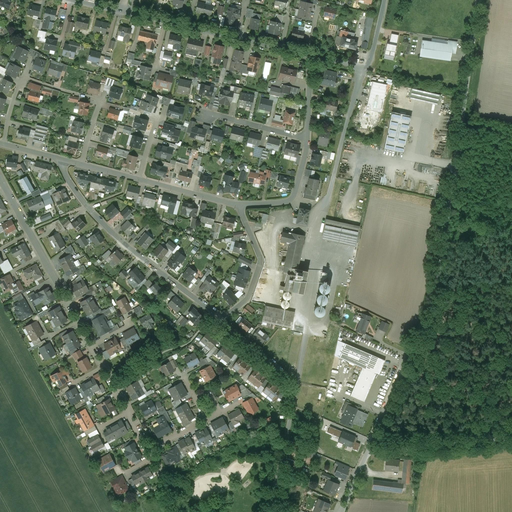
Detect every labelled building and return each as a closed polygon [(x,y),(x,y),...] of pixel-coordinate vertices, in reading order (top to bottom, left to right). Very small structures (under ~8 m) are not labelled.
[(10,0),(0,0),(0,2),(0,4),(9,8),(11,2),(10,2),(10,0)] [(181,0),(172,0),(172,4),(178,5),(177,7),(182,8),(183,2),(182,1),(181,0)] [(205,4),(198,2),(196,12),(200,13),(200,11),(204,12),(205,4)] [(312,4),(301,2),(299,10),(310,12),(312,4)] [(213,6),(205,4),(204,12),(207,13),(207,14),(211,15),(213,6)] [(36,6),(36,7),(30,6),(30,5),(28,14),(38,16),(40,8),(36,6)] [(237,10),(229,8),(228,14),(236,15),(235,17),(239,18),(241,11),(240,11),(241,6),(237,5),(236,8),(237,8),(237,10)] [(336,10),(325,8),(323,16),(330,18),(331,19),(332,20),(334,19),(336,10)] [(57,12),(46,9),(44,18),(45,18),(42,28),(48,29),(49,22),(50,19),(54,20),(57,12)] [(67,10),(60,9),(58,17),(65,19),(67,10)] [(310,12),(299,10),(298,16),(302,17),(308,19),(310,12)] [(236,15),(228,14),(226,23),(234,25),(235,17),(236,15)] [(260,16),(252,14),(249,28),(257,30),(260,16)] [(89,19),(78,17),(76,26),(87,28),(89,19)] [(105,24),(102,23),(97,21),(94,32),(105,34),(106,29),(106,28),(107,28),(108,24),(105,23),(105,24)] [(282,24),(270,21),(268,33),(279,35),(282,24)] [(74,23),(68,22),(66,31),(72,33),(74,23)] [(131,29),(120,27),(118,35),(118,36),(118,35),(124,37),(123,41),(128,42),(129,38),(131,29)] [(305,31),(293,29),(291,38),(302,41),(305,31)] [(45,39),(46,32),(39,31),(37,37),(40,38),(45,39)] [(349,33),(344,32),(344,31),(341,31),(339,37),(342,38),(340,46),(352,49),(353,43),(354,40),(347,39),(349,33)] [(157,36),(151,34),(140,32),(138,40),(148,42),(147,47),(153,49),(155,44),(157,36)] [(398,36),(391,34),(389,44),(387,44),(384,55),(394,57),(398,36)] [(181,37),(170,35),(168,43),(174,45),(173,48),(178,49),(181,37)] [(49,40),(47,39),(46,43),(44,49),(50,51),(50,50),(55,51),(57,41),(53,41),(53,40),(49,39),(49,40)] [(203,42),(189,39),(185,54),(197,57),(198,51),(201,51),(203,42)] [(448,45),(422,41),(420,56),(450,60),(451,53),(455,53),(456,42),(448,41),(448,45)] [(70,46),(65,44),(62,55),(68,56),(69,55),(73,56),(75,51),(76,48),(76,47),(70,46)] [(223,47),(215,45),(212,56),(215,57),(221,58),(223,47)] [(23,49),(19,47),(14,58),(23,62),(28,51),(23,49)] [(30,50),(24,47),(23,49),(28,51),(31,53),(30,55),(33,57),(36,51),(33,50),(31,48),(30,50)] [(243,52),(235,50),(233,61),(241,63),(243,52)] [(101,54),(90,51),(88,60),(93,62),(92,64),(98,65),(99,63),(100,56),(101,54)] [(260,59),(250,57),(248,66),(247,70),(249,71),(256,72),(257,69),(259,68),(259,66),(258,65),(260,59)] [(46,62),(36,59),(33,68),(38,70),(37,72),(42,74),(46,62)] [(202,60),(195,59),(194,66),(200,67),(202,60)] [(241,63),(233,61),(232,60),(230,67),(233,68),(233,71),(239,72),(240,64),(241,63)] [(20,68),(11,63),(6,73),(15,78),(20,68)] [(62,68),(52,64),(48,73),(59,77),(62,71),(63,68),(62,68)] [(151,68),(141,66),(140,69),(141,69),(139,77),(138,77),(148,80),(151,68)] [(296,71),(282,68),(281,73),(284,73),(284,76),(280,75),(279,79),(294,82),(296,71)] [(163,75),(162,73),(161,73),(159,74),(157,82),(156,85),(163,87),(166,76),(163,75)] [(325,74),(324,74),(322,83),(333,86),(335,77),(335,76),(325,74)] [(170,75),(169,76),(168,76),(166,76),(163,87),(170,88),(171,84),(172,83),(172,82),(173,77),(173,76),(170,75)] [(12,83),(3,78),(3,79),(0,85),(0,84),(0,90),(7,94),(12,83)] [(191,82),(180,80),(179,80),(181,80),(179,90),(182,91),(182,92),(189,94),(191,82)] [(387,85),(372,82),(366,109),(366,110),(379,112),(381,113),(387,85)] [(41,86),(30,83),(28,87),(32,89),(31,91),(34,92),(35,90),(39,91),(39,90),(40,90),(41,86)] [(92,85),(90,84),(88,85),(88,87),(89,88),(88,92),(98,95),(99,91),(100,85),(93,83),(92,85)] [(214,88),(201,85),(199,94),(212,97),(213,91),(214,88)] [(299,89),(282,85),(281,90),(280,93),(289,95),(289,96),(297,98),(299,89)] [(122,91),(112,87),(109,95),(109,96),(109,95),(114,97),(119,99),(122,91)] [(281,90),(271,87),(269,95),(279,97),(280,93),(281,90)] [(441,95),(411,88),(409,98),(438,105),(441,95)] [(54,89),(52,97),(59,98),(61,91),(54,89)] [(39,91),(35,90),(34,92),(31,91),(30,91),(28,99),(38,102),(40,95),(41,92),(39,91)] [(233,93),(221,90),(219,98),(219,99),(220,100),(220,103),(228,105),(228,101),(231,102),(233,93)] [(241,93),(240,93),(240,95),(237,107),(238,107),(238,105),(244,106),(244,108),(247,95),(241,93)] [(148,95),(145,102),(142,101),(140,108),(144,110),(150,112),(153,105),(156,106),(158,99),(148,95)] [(254,96),(247,95),(244,108),(245,106),(251,107),(250,110),(251,110),(254,98),(254,96)] [(270,96),(269,101),(272,101),(272,103),(276,104),(278,98),(270,96)] [(171,99),(165,97),(163,104),(168,106),(171,99)] [(269,101),(261,99),(259,108),(270,111),(272,103),(272,101),(269,101)] [(337,103),(328,101),(327,108),(326,109),(330,110),(335,111),(337,103)] [(89,104),(80,102),(78,113),(87,115),(89,104)] [(184,109),(170,105),(167,115),(181,119),(184,109)] [(38,111),(26,107),(24,116),(36,119),(38,112),(38,111)] [(49,110),(41,107),(40,111),(38,111),(38,112),(47,116),(49,110)] [(327,108),(322,107),(321,108),(320,114),(325,115),(326,111),(330,112),(330,110),(326,109),(327,108)] [(120,112),(110,109),(110,108),(107,117),(108,117),(117,120),(120,111),(120,112)] [(379,112),(366,110),(366,109),(364,109),(363,109),(364,109),(363,114),(362,114),(362,118),(361,123),(360,123),(361,124),(361,123),(369,125),(372,126),(373,126),(376,126),(376,127),(376,126),(379,112)] [(294,113),(286,111),(283,123),(292,125),(294,113)] [(411,116),(392,112),(384,149),(403,153),(411,116)] [(148,120),(139,118),(136,128),(145,131),(148,120)] [(78,122),(74,121),(73,124),(72,128),(72,131),(76,132),(76,133),(80,134),(81,130),(82,130),(83,127),(82,126),(83,123),(78,121),(78,122)] [(195,122),(190,121),(186,132),(186,131),(191,133),(193,127),(194,127),(195,122)] [(119,124),(117,131),(132,135),(133,131),(126,129),(127,127),(119,124)] [(175,127),(164,124),(162,134),(172,137),(174,130),(175,127)] [(48,128),(37,125),(35,131),(30,130),(29,136),(34,137),(33,141),(43,144),(48,128)] [(114,130),(104,127),(101,136),(102,136),(109,138),(111,139),(114,130)] [(194,127),(193,127),(191,133),(190,137),(195,139),(196,136),(203,138),(203,141),(206,130),(194,127)] [(30,130),(24,128),(24,130),(20,128),(17,137),(28,140),(29,136),(30,130),(31,130),(30,129),(30,130)] [(244,131),(233,128),(231,135),(230,138),(234,139),(235,137),(242,139),(244,131)] [(224,132),(213,129),(211,139),(222,142),(224,132)] [(180,132),(174,130),(172,137),(171,138),(173,140),(177,141),(180,132)] [(261,136),(250,133),(248,142),(259,145),(261,136)] [(329,134),(322,133),(322,134),(320,134),(319,140),(322,141),(321,144),(326,145),(327,142),(329,134)] [(143,138),(133,135),(130,146),(140,149),(140,148),(139,148),(141,143),(143,138)] [(280,140),(269,138),(266,148),(277,151),(280,140)] [(76,143),(69,142),(67,151),(76,154),(78,144),(76,143)] [(294,144),(287,142),(287,143),(285,152),(284,154),(291,156),(294,144)] [(300,146),(294,144),(291,156),(297,157),(298,155),(300,146)] [(108,150),(98,147),(98,146),(95,155),(96,155),(105,158),(108,150)] [(173,149),(162,146),(162,147),(158,146),(155,155),(170,159),(173,149)] [(328,152),(320,150),(319,155),(322,156),(321,158),(326,159),(328,152)] [(319,155),(313,154),(312,158),(311,158),(311,161),(311,165),(319,166),(321,158),(322,156),(319,155)] [(137,157),(128,155),(126,162),(123,161),(122,165),(125,166),(125,167),(134,169),(133,169),(135,162),(136,162),(137,157)] [(15,158),(7,157),(6,166),(12,166),(11,169),(16,170),(18,157),(15,156),(15,158)] [(52,166),(36,162),(34,170),(43,173),(41,178),(48,180),(49,174),(50,174),(52,166)] [(182,163),(176,162),(175,165),(174,168),(173,172),(173,173),(179,174),(180,171),(182,163)] [(164,167),(153,164),(150,172),(162,176),(164,167)] [(184,172),(180,171),(179,174),(178,179),(190,182),(192,174),(184,172)] [(211,177),(202,175),(203,172),(202,172),(200,178),(199,184),(209,187),(211,177)] [(265,176),(250,172),(248,181),(263,184),(265,176)] [(90,176),(79,173),(77,179),(77,181),(79,181),(79,184),(80,184),(79,185),(80,185),(81,188),(84,186),(84,185),(87,186),(87,184),(90,176)] [(27,176),(20,180),(27,194),(34,190),(27,176)] [(105,180),(93,176),(91,184),(95,185),(94,188),(102,190),(105,180)] [(289,179),(279,176),(277,185),(287,188),(289,179)] [(315,180),(309,178),(308,184),(307,188),(305,187),(303,198),(315,200),(319,180),(315,179),(315,180)] [(115,182),(108,180),(105,190),(110,191),(111,190),(113,191),(114,188),(115,182)] [(230,181),(227,181),(226,181),(224,190),(229,192),(229,191),(236,193),(239,184),(230,181)] [(140,189),(129,186),(126,196),(132,197),(132,199),(137,200),(140,189)] [(57,192),(54,193),(55,193),(53,194),(58,205),(69,200),(64,189),(57,192)] [(157,193),(146,190),(144,199),(142,204),(143,204),(154,207),(157,193)] [(49,193),(27,202),(31,212),(53,203),(50,195),(49,193)] [(177,199),(163,195),(163,196),(161,202),(161,204),(169,206),(168,212),(172,214),(174,208),(175,208),(177,199)] [(188,203),(184,202),(182,210),(181,213),(186,214),(187,211),(190,212),(192,212),(193,208),(194,204),(193,204),(193,205),(188,203)] [(113,205),(105,211),(111,218),(116,214),(115,213),(118,211),(117,210),(113,205)] [(127,208),(121,214),(125,218),(130,213),(132,212),(127,208)] [(310,210),(301,209),(300,215),(295,214),(293,223),(307,226),(310,210)] [(215,214),(203,210),(200,221),(212,224),(213,224),(213,222),(215,214)] [(40,217),(43,222),(53,218),(50,213),(40,217)] [(231,218),(225,216),(222,225),(227,227),(227,226),(232,227),(232,228),(235,219),(231,218)] [(86,224),(80,218),(75,221),(72,224),(78,231),(86,224)] [(67,219),(62,224),(65,227),(70,222),(67,219)] [(359,226),(326,219),(323,235),(355,242),(359,226)] [(11,220),(2,225),(6,234),(12,231),(13,234),(17,232),(17,230),(17,229),(16,230),(16,228),(11,220)] [(59,220),(52,223),(57,233),(58,233),(58,234),(66,230),(59,220)] [(128,221),(128,220),(120,228),(128,235),(135,228),(128,221)] [(285,231),(284,231),(283,234),(282,234),(280,242),(289,243),(291,233),(288,232),(287,231),(285,231)] [(98,232),(90,237),(93,241),(93,242),(94,241),(96,245),(104,240),(103,240),(98,232)] [(57,233),(49,238),(55,250),(65,245),(58,234),(58,233),(57,233)] [(304,236),(291,233),(289,243),(285,264),(280,263),(279,270),(284,271),(283,272),(287,273),(295,275),(301,248),(302,248),(304,236)] [(145,234),(138,242),(145,248),(152,240),(145,234)] [(83,236),(77,240),(79,244),(86,240),(83,236)] [(174,245),(169,241),(166,245),(171,249),(174,245)] [(238,243),(236,242),(233,251),(243,254),(246,245),(238,243)] [(19,245),(16,247),(11,250),(14,257),(20,254),(23,259),(24,259),(30,255),(31,255),(24,243),(19,245)] [(160,244),(153,253),(161,259),(168,251),(160,244)] [(71,245),(64,249),(68,256),(71,254),(75,252),(71,245)] [(115,251),(109,256),(112,260),(109,263),(113,267),(124,256),(121,253),(121,254),(117,250),(115,251)] [(174,255),(175,255),(167,264),(174,270),(177,272),(179,268),(177,266),(180,262),(181,263),(185,258),(177,251),(174,255)] [(68,256),(60,260),(61,263),(63,268),(74,262),(71,258),(72,257),(71,254),(68,256)] [(252,262),(244,258),(241,262),(248,265),(249,266),(252,262)] [(8,261),(2,264),(6,273),(13,269),(8,261)] [(74,262),(63,268),(66,273),(67,272),(68,275),(76,271),(79,269),(78,268),(77,266),(76,267),(74,262)] [(36,265),(24,271),(27,278),(35,274),(37,278),(42,276),(36,265)] [(83,265),(78,268),(79,269),(76,271),(79,276),(86,270),(83,265)] [(145,278),(135,267),(128,273),(134,279),(130,283),(134,288),(139,283),(145,278)] [(189,267),(182,276),(190,282),(197,273),(189,267)] [(240,268),(238,273),(240,273),(239,277),(237,276),(234,284),(236,285),(244,287),(245,285),(246,285),(247,281),(246,281),(249,272),(246,270),(240,268)] [(123,270),(119,274),(124,279),(128,274),(123,270)] [(295,275),(287,273),(284,290),(292,292),(295,275)] [(1,279),(0,279),(0,284),(4,282),(6,286),(5,287),(7,290),(4,292),(4,293),(11,289),(16,286),(14,284),(9,275),(1,279)] [(218,284),(208,276),(199,289),(204,292),(208,286),(214,290),(218,284)] [(20,281),(14,284),(16,286),(18,291),(21,290),(24,288),(20,281)] [(72,286),(72,287),(77,296),(85,292),(88,290),(87,289),(83,281),(78,283),(72,286)] [(328,284),(327,283),(326,282),(325,282),(324,282),(323,282),(322,282),(321,283),(320,284),(319,285),(319,286),(319,287),(319,288),(319,289),(319,290),(319,291),(320,292),(321,292),(322,293),(323,293),(324,293),(325,293),(326,293),(327,292),(328,292),(328,291),(329,291),(329,290),(329,289),(329,288),(329,287),(329,286),(329,285),(328,284)] [(155,283),(150,288),(153,292),(156,295),(161,291),(164,289),(162,286),(159,288),(155,283)] [(244,287),(236,285),(235,288),(242,293),(244,287)] [(16,286),(11,289),(11,290),(11,291),(13,295),(21,290),(18,291),(16,286)] [(92,286),(87,289),(88,290),(85,292),(86,295),(94,290),(92,286)] [(48,287),(39,292),(42,299),(44,303),(54,298),(54,299),(55,299),(48,287)] [(86,295),(82,297),(84,300),(91,296),(92,296),(96,294),(94,290),(86,295)] [(237,299),(229,290),(223,296),(231,305),(237,299)] [(171,291),(166,296),(171,300),(175,296),(175,297),(176,296),(171,291)] [(35,294),(31,296),(32,297),(35,303),(42,299),(39,292),(35,294)] [(21,294),(13,299),(14,301),(18,299),(19,302),(24,300),(24,299),(21,294)] [(325,295),(324,294),(323,294),(322,294),(321,294),(320,294),(319,294),(319,295),(318,295),(318,296),(317,296),(317,297),(317,298),(316,299),(317,300),(317,301),(317,302),(318,303),(319,304),(320,304),(321,305),(323,304),(324,304),(325,303),(326,302),(326,301),(327,300),(327,299),(327,298),(326,297),(326,296),(325,295)] [(84,300),(80,302),(84,309),(95,303),(92,296),(91,296),(84,300)] [(171,300),(168,304),(177,312),(184,304),(175,297),(175,296),(171,300)] [(131,309),(125,297),(116,302),(123,313),(131,309)] [(24,300),(19,302),(20,304),(16,306),(16,305),(15,306),(17,310),(16,310),(15,311),(17,313),(18,314),(19,313),(19,314),(18,315),(18,316),(19,318),(21,318),(22,319),(32,314),(24,300)] [(288,302),(288,301),(287,301),(286,300),(285,300),(284,300),(283,301),(282,301),(282,302),(281,302),(281,303),(281,304),(281,305),(281,306),(282,307),(283,308),(284,308),(285,308),(286,308),(287,308),(287,307),(288,307),(288,306),(289,305),(289,304),(289,303),(288,302)] [(95,303),(84,309),(87,316),(91,313),(99,309),(95,303)] [(254,310),(247,305),(243,310),(250,315),(254,310)] [(322,306),(321,306),(320,305),(319,305),(318,305),(318,306),(317,306),(316,306),(315,307),(315,308),(314,309),(314,310),(314,311),(314,312),(314,313),(315,314),(316,315),(317,316),(318,316),(319,316),(320,316),(321,315),(322,315),(323,315),(323,314),(324,313),(324,312),(324,311),(324,310),(324,309),(324,308),(323,307),(322,306)] [(139,306),(133,309),(135,314),(141,311),(142,310),(139,306)] [(51,311),(49,312),(49,313),(52,319),(63,314),(59,307),(51,311)] [(99,309),(91,313),(93,317),(98,314),(102,312),(100,308),(99,309)] [(102,312),(98,314),(99,317),(103,315),(104,316),(111,312),(109,308),(102,312)] [(194,315),(190,320),(189,323),(191,325),(194,323),(196,325),(203,317),(194,309),(191,312),(194,315)] [(294,316),(264,309),(262,321),(291,328),(294,316)] [(370,316),(362,314),(356,312),(354,319),(360,321),(356,331),(364,334),(370,316)] [(63,314),(52,319),(56,326),(59,325),(67,321),(63,314)] [(99,317),(91,321),(93,325),(93,326),(94,327),(95,328),(107,322),(104,316),(103,315),(99,317)] [(147,315),(139,319),(144,327),(148,325),(151,323),(154,322),(150,316),(148,317),(147,315)] [(184,317),(179,323),(183,326),(188,320),(184,317)] [(252,325),(244,318),(238,325),(246,332),(252,325)] [(34,322),(25,327),(33,340),(38,337),(43,334),(36,322),(36,321),(34,322)] [(107,322),(95,328),(96,329),(95,330),(96,332),(98,332),(99,336),(108,331),(111,329),(110,328),(107,322)] [(389,325),(382,322),(379,328),(385,331),(389,325)] [(117,324),(110,328),(111,329),(108,331),(109,334),(119,328),(117,324)] [(134,328),(123,334),(124,337),(128,344),(129,344),(139,338),(134,328)] [(267,336),(258,329),(252,336),(252,337),(253,336),(255,338),(255,339),(261,343),(261,344),(265,340),(263,338),(266,335),(267,336)] [(66,330),(59,334),(61,338),(63,337),(63,336),(68,333),(66,330)] [(68,333),(63,336),(63,337),(67,343),(76,338),(73,331),(68,333)] [(218,341),(207,332),(208,332),(207,332),(203,337),(200,341),(201,340),(211,349),(211,350),(214,346),(218,340),(218,341)] [(199,334),(195,339),(199,342),(200,341),(203,337),(199,334)] [(38,337),(33,340),(31,341),(34,345),(38,343),(41,342),(38,337)] [(128,344),(124,337),(120,339),(121,342),(124,347),(124,348),(130,345),(129,344),(128,344)] [(76,338),(67,343),(70,350),(76,347),(80,345),(76,338)] [(115,338),(113,340),(113,339),(109,341),(115,352),(118,351),(121,349),(118,344),(115,338)] [(41,342),(38,343),(40,348),(47,344),(45,340),(41,342)] [(115,352),(109,341),(107,343),(104,345),(106,349),(110,355),(115,352)] [(339,358),(345,344),(338,341),(334,356),(339,358)] [(49,346),(48,344),(47,344),(40,348),(39,349),(42,353),(43,353),(46,359),(55,354),(52,348),(51,348),(50,346),(49,346)] [(371,355),(345,344),(339,358),(362,368),(365,369),(371,355)] [(234,354),(224,345),(219,350),(217,353),(217,354),(227,362),(228,362),(230,359),(235,354),(234,353),(234,354)] [(106,349),(102,352),(106,360),(111,357),(110,355),(106,349)] [(78,351),(73,354),(75,357),(76,356),(78,358),(83,356),(79,350),(78,351)] [(195,353),(184,359),(189,367),(198,362),(199,362),(199,361),(195,353)] [(385,360),(371,355),(365,369),(379,375),(385,360)] [(86,357),(78,362),(80,367),(81,367),(83,371),(83,372),(92,367),(86,357)] [(235,363),(233,366),(233,367),(243,375),(245,373),(250,367),(251,366),(240,357),(235,363)] [(205,358),(199,361),(199,362),(198,362),(200,367),(205,364),(206,364),(208,363),(205,358)] [(170,361),(161,366),(166,375),(174,371),(172,369),(174,368),(170,361)] [(207,367),(200,371),(206,381),(215,376),(211,367),(210,366),(207,367)] [(365,369),(362,368),(350,396),(364,402),(375,376),(376,374),(379,375),(365,369)] [(266,378),(255,370),(254,370),(249,377),(248,379),(258,387),(260,385),(265,379),(266,378)] [(62,372),(58,374),(58,373),(57,373),(51,376),(54,381),(56,380),(61,389),(60,390),(60,391),(60,390),(68,386),(66,382),(67,381),(65,378),(66,376),(63,375),(62,372)] [(94,379),(87,382),(93,392),(99,389),(99,388),(98,386),(94,379)] [(87,382),(81,386),(85,393),(86,396),(87,395),(93,392),(87,382)] [(137,382),(126,387),(130,394),(140,388),(137,382)] [(281,390),(270,382),(270,383),(265,389),(263,391),(274,399),(276,396),(281,391),(281,390)] [(171,383),(163,387),(165,392),(169,389),(173,387),(171,383)] [(173,387),(169,389),(172,395),(183,389),(180,383),(173,387)] [(235,385),(226,390),(228,393),(225,395),(228,401),(240,394),(235,385)] [(68,386),(60,390),(62,395),(66,393),(70,390),(68,386)] [(70,390),(66,393),(72,404),(81,399),(75,388),(70,390)] [(140,388),(130,394),(133,400),(144,394),(140,388)] [(183,389),(172,395),(175,400),(175,401),(179,398),(186,395),(183,389)] [(103,396),(97,400),(100,405),(106,401),(103,396)] [(179,398),(175,401),(175,400),(171,402),(174,407),(180,403),(181,402),(179,398)] [(249,400),(243,403),(243,404),(245,408),(246,408),(248,411),(251,412),(257,408),(252,399),(252,398),(249,400)] [(106,401),(100,405),(105,414),(115,409),(109,399),(106,401)] [(151,400),(140,407),(145,416),(156,410),(151,400)] [(355,406),(346,402),(341,412),(344,413),(347,405),(354,408),(355,406)] [(182,406),(176,409),(180,416),(190,411),(186,404),(182,406)] [(367,415),(357,410),(357,409),(354,408),(347,405),(344,413),(340,422),(350,426),(353,420),(363,424),(367,415)] [(163,406),(156,410),(159,415),(160,414),(166,411),(163,406)] [(239,409),(228,415),(231,421),(233,425),(239,422),(238,421),(244,417),(239,409)] [(85,410),(76,415),(86,432),(88,430),(94,427),(92,424),(85,410)] [(171,421),(166,411),(160,414),(162,417),(158,419),(161,425),(166,422),(167,423),(171,421)] [(190,411),(180,416),(184,423),(190,420),(193,418),(190,411)] [(227,425),(223,418),(217,421),(223,432),(225,431),(226,431),(226,430),(228,429),(229,429),(227,425)] [(121,421),(114,425),(120,436),(125,434),(123,431),(126,429),(122,423),(121,421)] [(131,428),(127,421),(122,423),(126,429),(127,429),(128,429),(131,428)] [(217,421),(211,424),(215,432),(217,435),(220,434),(221,434),(220,433),(223,432),(217,421)] [(161,425),(154,428),(159,437),(171,430),(167,423),(166,422),(161,425)] [(96,429),(93,424),(92,424),(94,427),(88,430),(89,433),(91,432),(96,429)] [(114,425),(107,429),(107,431),(111,438),(114,436),(115,439),(120,436),(114,425)] [(340,431),(330,426),(327,433),(340,438),(338,442),(353,448),(352,449),(357,451),(360,444),(356,442),(357,438),(355,437),(352,436),(343,432),(342,432),(340,431)] [(207,429),(204,431),(203,430),(201,431),(200,430),(207,443),(210,441),(210,440),(212,438),(210,435),(207,429)] [(200,430),(198,432),(198,433),(195,434),(198,440),(200,444),(202,443),(203,444),(206,442),(207,443),(200,430)] [(94,437),(87,440),(88,441),(89,440),(91,445),(90,446),(91,446),(92,446),(94,451),(93,451),(94,452),(104,446),(98,435),(98,434),(94,437)] [(193,444),(190,438),(187,440),(186,439),(184,440),(190,451),(190,452),(193,450),(193,449),(195,448),(193,444)] [(184,440),(181,441),(182,442),(179,443),(182,450),(184,453),(186,452),(186,453),(190,451),(184,440)] [(125,447),(125,448),(126,450),(126,451),(125,452),(127,456),(137,450),(136,448),(134,447),(135,446),(133,443),(132,444),(125,447)] [(338,451),(337,453),(355,461),(357,455),(356,455),(358,451),(337,443),(334,449),(338,451)] [(176,446),(170,449),(171,452),(174,450),(178,456),(181,454),(176,446)] [(137,450),(127,456),(129,460),(131,459),(132,459),(133,462),(139,458),(141,457),(140,454),(138,454),(139,453),(137,450)] [(178,456),(174,450),(171,452),(164,456),(168,463),(174,460),(176,463),(180,460),(178,456)] [(315,453),(312,460),(320,463),(323,457),(315,453)] [(109,457),(100,461),(104,469),(113,465),(109,457)] [(399,461),(386,459),(385,470),(398,471),(399,461)] [(410,460),(403,459),(401,482),(401,484),(402,484),(408,484),(410,460)] [(345,479),(348,470),(347,469),(348,467),(340,463),(335,474),(345,479)] [(147,467),(139,472),(145,481),(149,479),(148,476),(151,474),(148,469),(147,467)] [(139,472),(132,476),(133,478),(135,483),(139,481),(140,484),(145,481),(139,472)] [(122,482),(120,478),(113,481),(116,485),(115,488),(119,494),(123,492),(123,490),(127,488),(123,482),(122,482)] [(392,482),(373,479),(372,490),(391,492),(392,482)] [(338,485),(328,481),(324,490),(334,495),(338,485)] [(401,482),(392,481),(392,482),(391,492),(401,493),(402,484),(401,484),(401,482)] [(326,511),(330,504),(319,500),(314,511),(315,511),(326,511)]
